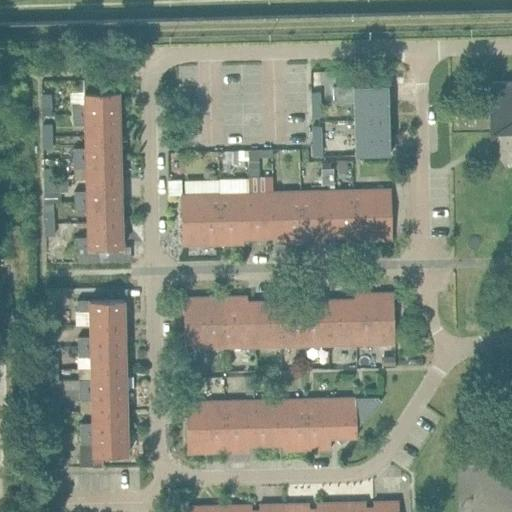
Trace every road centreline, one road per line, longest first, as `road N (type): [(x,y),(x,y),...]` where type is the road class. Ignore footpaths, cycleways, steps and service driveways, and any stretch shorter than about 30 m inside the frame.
road 1 (residential): [(153,272),(159,463),(168,472),(368,468),(451,349)]
road 2 (residential): [(419,49),(162,57),(148,76),(153,272)]
road 3 (residential): [(153,272),(425,266)]
road 4 (residential): [(419,49),(425,266)]
